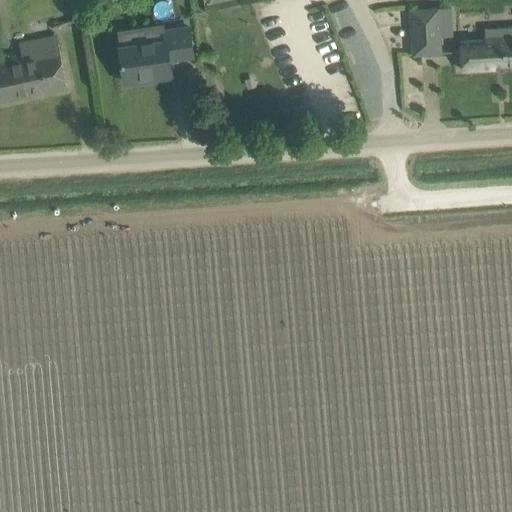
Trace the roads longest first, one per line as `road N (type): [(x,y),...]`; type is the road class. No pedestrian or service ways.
road 1 (unclassified): [(0,160),(511,131)]
road 2 (unknown): [(391,138),(404,181),(426,196),(511,186)]
